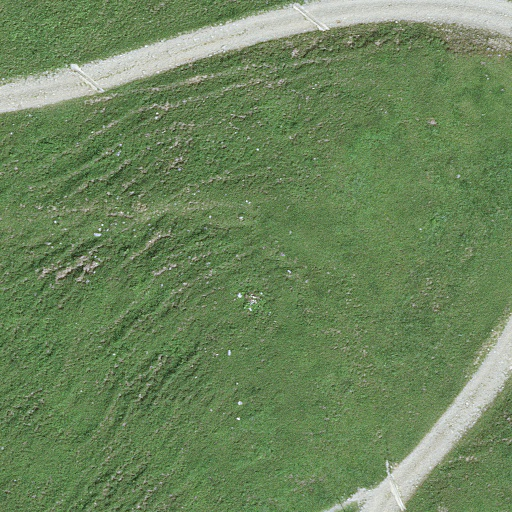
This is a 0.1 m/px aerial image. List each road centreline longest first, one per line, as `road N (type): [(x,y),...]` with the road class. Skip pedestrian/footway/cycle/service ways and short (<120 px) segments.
road 1 (track): [(511,21),(408,6),(309,16),(0,96)]
road 2 (track): [(396,489),(511,371)]
